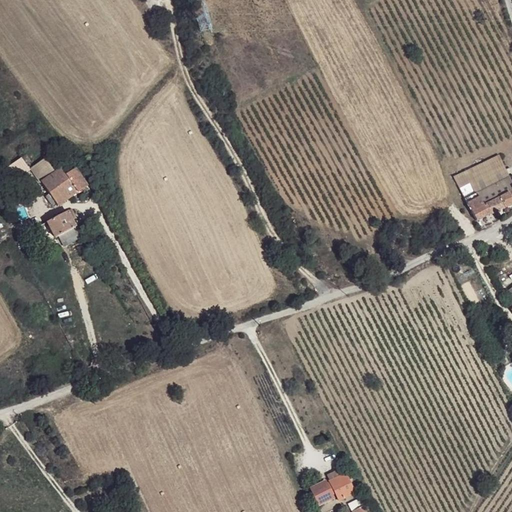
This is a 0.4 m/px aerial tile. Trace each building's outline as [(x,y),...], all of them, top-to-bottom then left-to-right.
[(31,162),(26,156),(21,159),(26,165),(31,162)] [(465,200),(509,177),(499,156),(453,178),(465,200)] [(26,165),(21,159),(9,168),(16,178),(17,179),(29,171),(26,165)] [(87,186),(75,169),(67,175),(62,168),(55,173),(45,159),(31,168),(49,194),(46,197),(52,206),(56,203),(58,206),(87,186)] [(16,178),(9,168),(0,173),(7,184),(16,178)] [(511,183),(509,177),(465,200),(476,221),(511,205),(511,183)] [(76,227),(72,220),(76,218),(72,209),(47,222),(55,238),(58,236),(75,228),(76,227)] [(80,237),(75,228),(58,236),(64,246),(80,237)] [(340,470),(328,476),(331,481),(343,475),(340,470)] [(355,494),(346,474),(343,475),(331,481),(330,482),(331,484),(327,486),(325,482),(310,489),(318,506),(333,499),(332,495),(335,493),(339,501),(355,494)]
